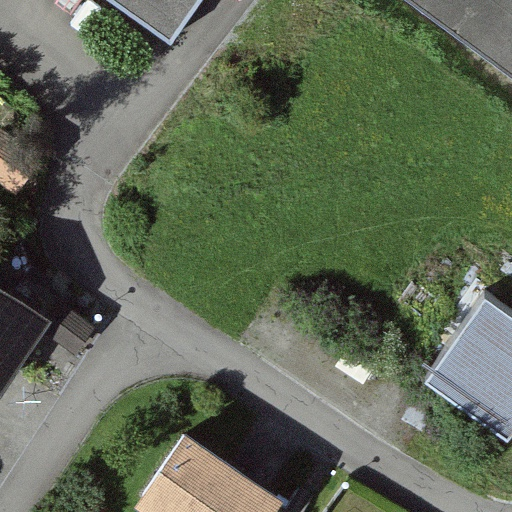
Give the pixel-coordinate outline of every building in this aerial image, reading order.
[(66,0),(81,11),(88,0),(115,0),(175,45),(209,0),(66,0)] [(511,0),(439,0),(511,53),(511,0)] [(0,137),(0,173),(30,185),(42,153),(0,137)] [(0,398),(54,324),(0,285),(0,398)] [(511,309),(486,291),(426,375),(508,434),(511,427),(511,309)] [(273,511),(281,500),(185,439),(138,511),(273,511)]
